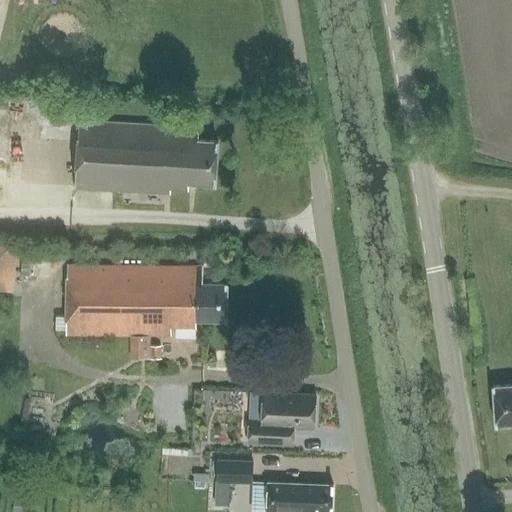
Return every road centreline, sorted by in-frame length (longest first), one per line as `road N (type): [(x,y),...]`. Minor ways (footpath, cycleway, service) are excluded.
road 1 (tertiary): [(473,511),(390,0)]
road 2 (unclassified): [(372,511),(291,0)]
